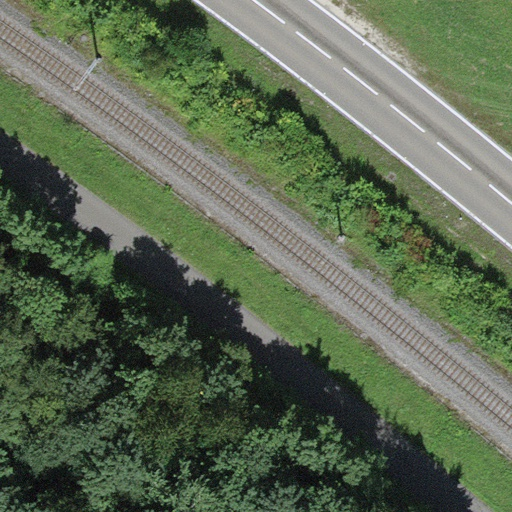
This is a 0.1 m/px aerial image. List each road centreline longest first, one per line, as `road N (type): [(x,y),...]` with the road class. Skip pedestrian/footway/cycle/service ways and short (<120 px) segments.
road 1 (track): [(0,161),(358,418),(467,511)]
road 2 (primary): [(241,0),(511,212)]
